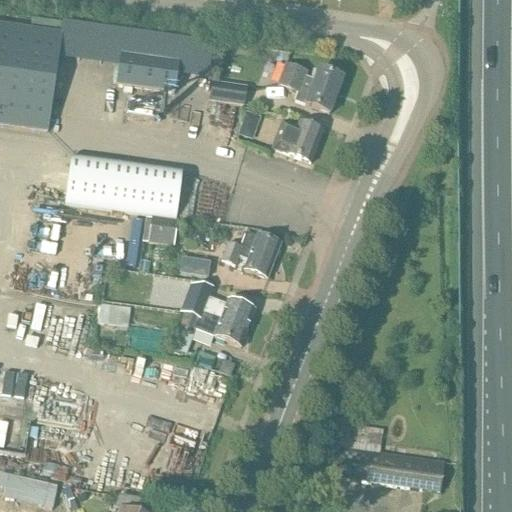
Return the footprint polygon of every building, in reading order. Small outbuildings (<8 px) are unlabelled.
[(0,26),(0,130),(46,137),(57,61),(62,22),(32,18),(30,31),(0,26)] [(62,22),(57,61),(119,68),(116,88),(174,96),(176,77),(213,82),(219,45),(62,22)] [(294,103),(310,109),(329,116),(342,81),(318,72),(314,82),(305,78),(306,74),(286,66),(278,86),(297,93),(294,103)] [(212,85),(210,104),(244,108),(246,89),(212,85)] [(246,114),(237,137),(252,142),(261,119),(246,114)] [(287,157),(291,159),(310,166),(322,134),(300,125),(298,129),(282,123),(271,150),(288,157),(287,157)] [(71,158),(65,206),(176,222),(183,176),(71,158)] [(152,221),(146,220),(142,244),(148,245),(148,246),(173,250),(178,225),(152,221)] [(192,233),(190,246),(202,248),(204,235),(192,233)] [(243,272),(248,274),(267,281),(280,247),(246,234),(240,250),(228,246),(221,264),(234,270),(238,259),(247,262),(243,272)] [(181,260),(178,276),(207,280),(210,264),(181,260)] [(163,283),(161,295),(175,298),(177,285),(163,283)] [(198,321),(201,315),(247,332),(254,313),(236,306),(227,303),(224,311),(206,304),(210,295),(190,287),(190,288),(179,286),(174,314),(180,315),(181,314),(185,315),(185,316),(198,321)] [(127,331),(130,310),(102,307),(99,327),(127,331)] [(194,337),(193,336),(195,333),(240,350),(247,332),(201,315),(198,321),(185,316),(179,331),(177,330),(169,349),(186,356),(194,337)] [(199,354),(195,366),(210,372),(214,360),(199,354)] [(219,374),(230,378),(234,368),(223,364),(219,374)] [(340,450),(336,450),(331,480),(438,496),(443,466),(379,456),(383,432),(344,426),(340,450)] [(0,490),(5,492),(4,500),(51,511),(57,490),(0,476),(0,490)] [(143,511),(147,503),(118,498),(113,510),(119,511),(143,511)]
